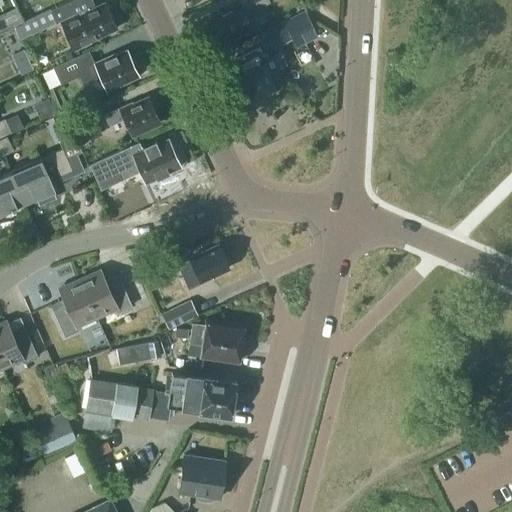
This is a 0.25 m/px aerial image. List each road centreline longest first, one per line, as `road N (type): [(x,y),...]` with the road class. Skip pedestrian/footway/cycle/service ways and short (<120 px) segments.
road 1 (residential): [(242,197),(169,225),(57,249),(0,282)]
road 2 (unclassified): [(344,212),(362,0)]
road 3 (tertiary): [(229,169),(149,0)]
road 4 (unclassified): [(241,511),(285,331)]
road 5 (tertiary): [(511,276),(344,212)]
road 6 (tertiary): [(344,212),(316,338)]
